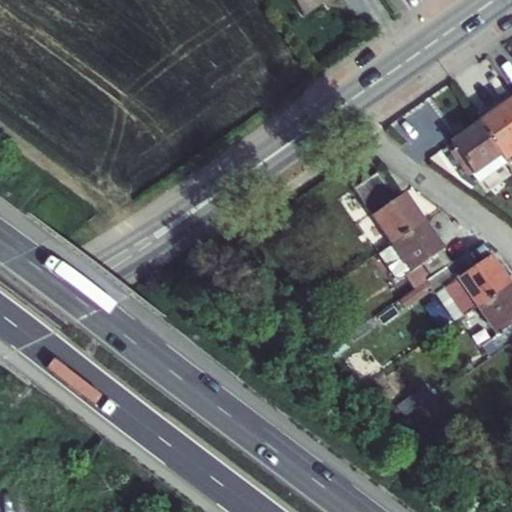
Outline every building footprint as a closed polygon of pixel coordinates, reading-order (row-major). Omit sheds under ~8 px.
[(337,0),(290,0),(303,17),(323,2),(326,0),(336,0),(337,0)] [(511,99),(478,123),(500,155),(505,161),(511,155),(511,99)] [(449,143),(471,175),(500,155),(478,123),(449,143)] [(500,155),(471,175),(477,184),(507,164),(506,162),(505,161),(500,155)] [(352,189),(389,244),(421,222),(402,194),(395,199),(377,172),(352,189)] [(450,263),(421,222),(389,244),(377,253),(393,277),(399,278),(409,292),(417,287),(425,281),(450,263)] [(239,252),(226,260),(232,269),(245,260),(239,252)] [(425,281),(454,323),(476,308),(508,285),(489,256),(475,266),(466,252),(450,263),(425,281)] [(245,260),(232,269),(258,305),(270,297),(245,260)] [(511,343),(511,290),(508,285),(476,308),(495,336),(481,346),(490,359),(511,343)] [(295,332),(304,321),(299,316),(289,328),(295,332)] [(320,333),(304,321),(295,332),(310,345),(320,333)] [(409,416),(434,398),(425,386),(397,407),(409,416)]
